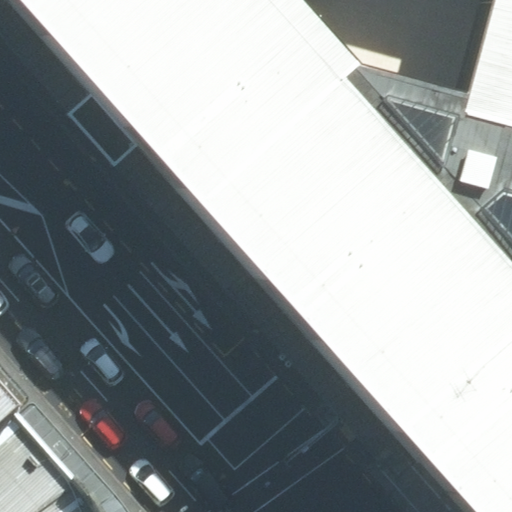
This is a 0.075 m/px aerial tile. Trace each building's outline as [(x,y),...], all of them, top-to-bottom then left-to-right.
[(511,511),(511,0),(6,0),(88,93),(112,120),(134,145),(443,496),(458,511),(511,511)] [(72,106),(63,114),(109,167),(118,159),(134,145),(112,120),(88,93),(72,106)] [(0,430),(10,422),(0,411),(0,430)] [(0,430),(0,511),(41,511),(70,492),(10,422),(0,430)] [(80,511),(70,492),(41,511),(80,511)]
